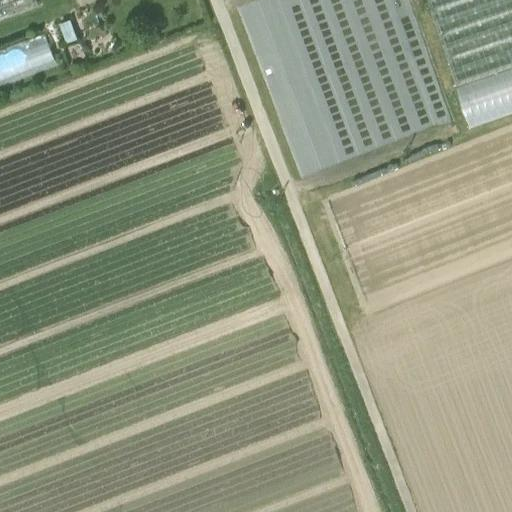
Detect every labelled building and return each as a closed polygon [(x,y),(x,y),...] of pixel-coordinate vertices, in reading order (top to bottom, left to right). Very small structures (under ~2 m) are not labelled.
[(38,0),(0,0),(0,20),(41,5),(38,0)] [(511,0),(430,0),(459,84),(511,66),(511,0)] [(72,20),(63,23),(69,40),(78,37),(72,20)] [(0,49),(0,81),(58,61),(48,33),(0,49)] [(511,66),(459,84),(473,126),(511,112),(511,66)]
